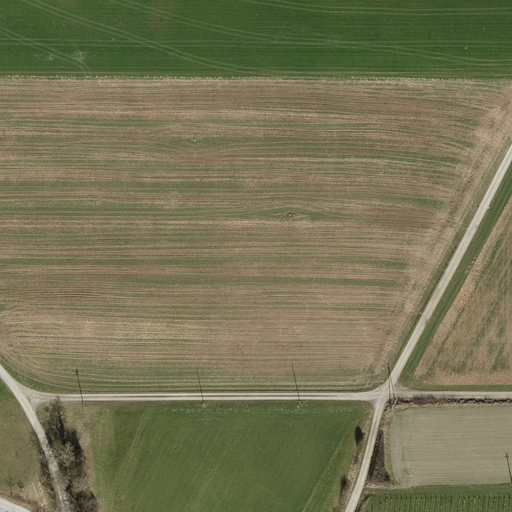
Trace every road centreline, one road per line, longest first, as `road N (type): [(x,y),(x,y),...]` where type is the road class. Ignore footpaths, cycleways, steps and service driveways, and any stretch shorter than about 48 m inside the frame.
road 1 (track): [(25,397),(511,394)]
road 2 (track): [(349,511),(384,397),(511,154)]
road 3 (track): [(357,491),(511,489)]
road 4 (track): [(64,511),(25,397)]
